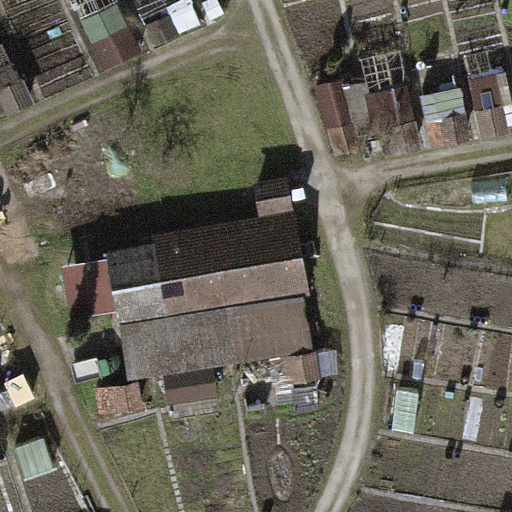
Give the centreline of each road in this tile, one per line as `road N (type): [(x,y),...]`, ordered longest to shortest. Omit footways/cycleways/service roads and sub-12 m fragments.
road 1 (track): [(269,0),(337,187),(382,362),(370,432),(338,511)]
road 2 (track): [(276,18),(0,147)]
road 3 (track): [(0,270),(124,511)]
road 4 (track): [(511,154),(337,187)]
